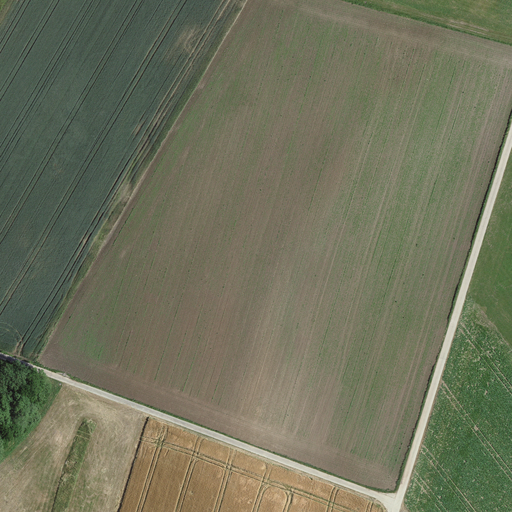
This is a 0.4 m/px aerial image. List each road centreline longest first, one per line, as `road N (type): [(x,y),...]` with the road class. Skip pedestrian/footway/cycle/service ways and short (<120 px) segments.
road 1 (track): [(0,356),(396,503)]
road 2 (track): [(511,134),(393,511)]
road 3 (track): [(511,40),(360,0)]
